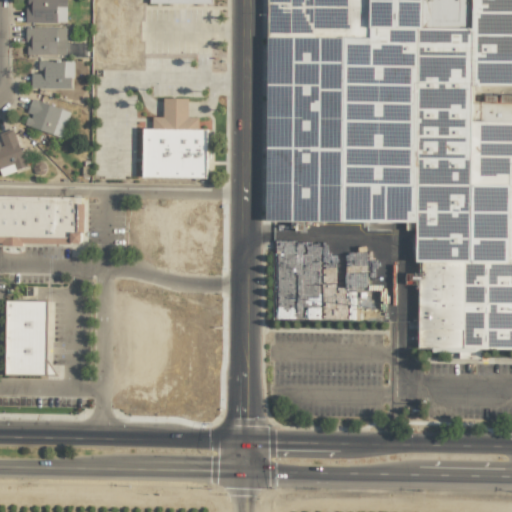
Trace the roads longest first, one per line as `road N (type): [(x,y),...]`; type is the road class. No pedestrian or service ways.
road 1 (primary): [(0,467),(511,477)]
road 2 (primary): [(511,447),(0,437)]
road 3 (tertiary): [(245,0),(244,472)]
